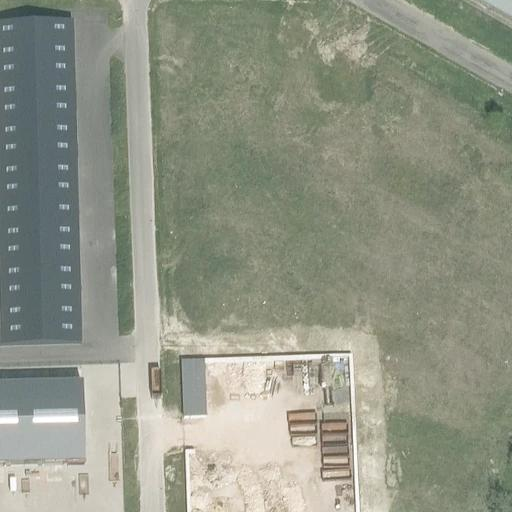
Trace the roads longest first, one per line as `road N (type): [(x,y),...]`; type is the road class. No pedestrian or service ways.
road 1 (unclassified): [(133,0),(152,511)]
road 2 (unclassified): [(511,81),(368,0)]
